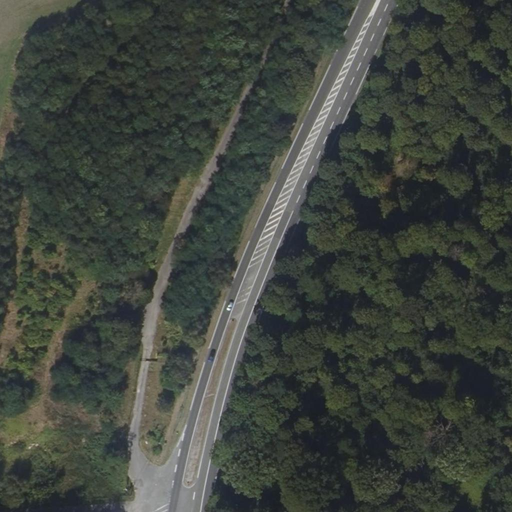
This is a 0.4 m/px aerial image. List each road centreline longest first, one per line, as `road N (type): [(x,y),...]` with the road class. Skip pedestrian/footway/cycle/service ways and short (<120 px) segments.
road 1 (primary): [(203,498),(223,404),(263,283),(389,0)]
road 2 (primary): [(371,0),(242,270),(176,494)]
